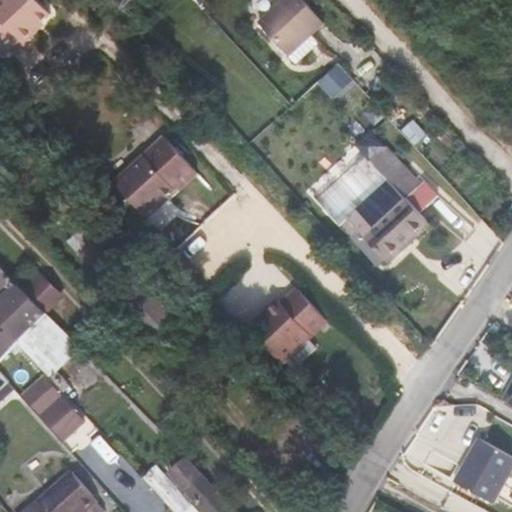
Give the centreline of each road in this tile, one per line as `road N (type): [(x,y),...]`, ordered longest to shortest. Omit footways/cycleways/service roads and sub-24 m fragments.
road 1 (residential): [(346,511),(511,258)]
road 2 (unknown): [(511,154),(431,93),(346,0)]
